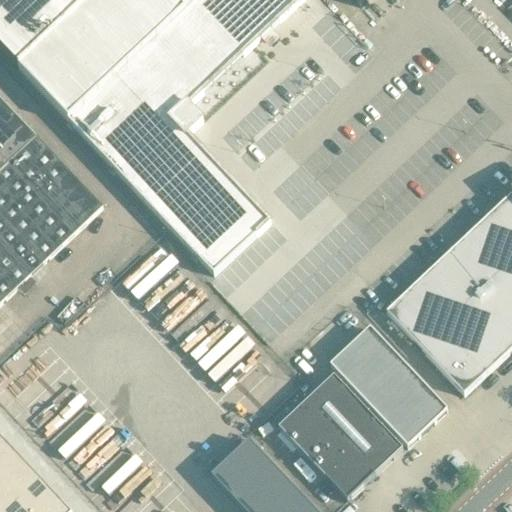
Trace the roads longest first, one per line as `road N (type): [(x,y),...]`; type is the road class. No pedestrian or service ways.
road 1 (unknown): [(378,511),(383,485),(438,433),(462,435),(501,479)]
road 2 (unknown): [(206,447),(89,317)]
road 3 (unknown): [(208,511),(194,487),(206,447),(276,383)]
